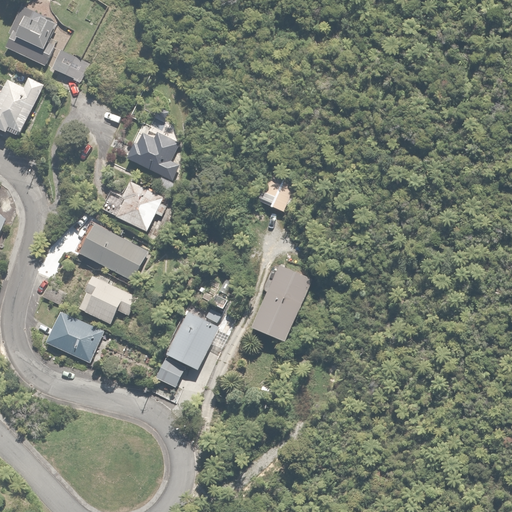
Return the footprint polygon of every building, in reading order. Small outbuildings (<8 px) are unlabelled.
[(12,36),(7,46),(50,66),(55,55),(48,52),(61,23),(23,5),(16,19),(26,24),(19,39),(12,36)] [(90,61),(62,49),(54,68),(82,80),(90,61)] [(27,85),(11,79),(3,98),(0,96),(0,125),(12,131),(14,127),(27,132),(48,84),(31,76),(27,85)] [(138,142),(130,157),(163,175),(158,185),(173,193),(195,151),(161,133),(158,138),(147,132),(141,144),(138,142)] [(273,168),(258,195),(284,210),(299,183),(273,168)] [(128,199),(120,215),(150,231),(160,214),(164,216),(172,200),(136,180),(126,198),(128,199)] [(0,236),(9,219),(0,213),(0,236)] [(99,224),(84,252),(135,279),(150,250),(99,224)] [(281,264),(255,326),(289,340),(315,279),(281,264)] [(102,278),(96,275),(88,290),(90,291),(82,308),(113,323),(119,309),(130,314),(139,296),(114,284),(116,280),(103,274),(102,278)] [(68,291),(48,282),(42,295),(62,305),(68,291)] [(208,313),(187,304),(184,312),(182,315),(187,317),(170,355),(202,369),(217,337),(225,340),(234,319),(210,309),(208,313)] [(107,330),(64,310),(49,342),(91,363),(107,330)] [(168,358),(158,376),(177,386),(187,368),(168,358)]
